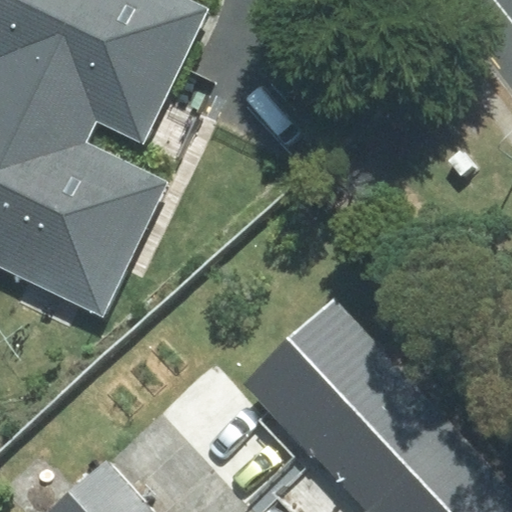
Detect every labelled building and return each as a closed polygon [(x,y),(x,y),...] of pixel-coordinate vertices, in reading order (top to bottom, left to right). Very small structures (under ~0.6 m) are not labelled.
[(0,0),(0,95),(31,110),(84,0),(0,0)] [(206,16),(172,0),(84,0),(31,110),(91,138),(95,130),(141,152),(206,16)] [(0,172),(31,110),(0,95),(0,172)] [(91,138),(31,110),(0,172),(0,273),(103,323),(169,187),(87,147),(91,138)] [(511,511),(511,497),(334,306),(243,390),(356,511),(511,511)] [(145,511),(104,468),(56,511),(145,511)]
